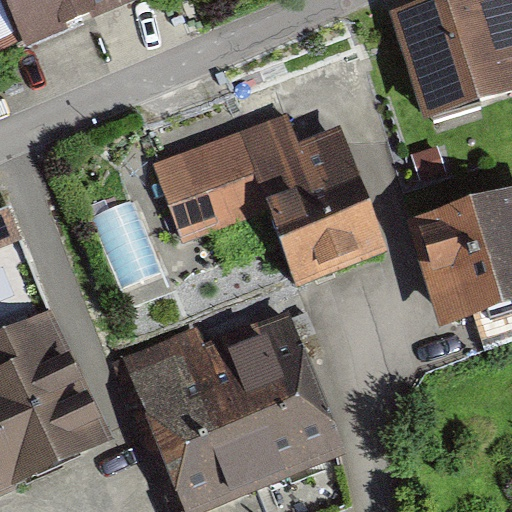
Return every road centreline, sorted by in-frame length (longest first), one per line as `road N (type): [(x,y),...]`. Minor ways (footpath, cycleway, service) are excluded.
road 1 (unknown): [(371,511),(349,422),(353,399),(397,324),(403,294),(358,158)]
road 2 (residential): [(0,135),(305,0)]
